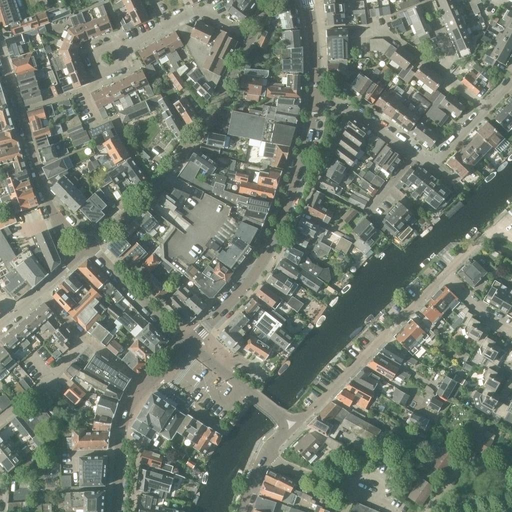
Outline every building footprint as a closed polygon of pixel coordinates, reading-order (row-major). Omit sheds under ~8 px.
[(13,36),(36,28),(42,26),(50,23),(46,13),(35,16),(19,21),(11,0),(0,0),(0,25),(1,28),(9,26),(13,36)] [(143,7),(139,0),(125,0),(112,6),(115,11),(125,7),(128,14),(143,7)] [(230,0),(225,8),(228,12),(227,12),(242,23),(250,12),(249,12),(236,2),(233,0),(230,0)] [(249,12),(257,2),(254,0),(237,0),(236,2),(249,12)] [(418,0),(410,0),(403,3),(405,9),(419,3),(418,0)] [(442,0),(435,3),(439,13),(456,6),(453,0),(442,0)] [(480,0),(469,0),(469,1),(473,10),(478,8),(476,4),(481,2),(480,0)] [(101,17),(94,20),(100,35),(113,30),(104,7),(106,7),(104,4),(97,7),(101,17)] [(327,13),(327,16),(344,14),(343,4),(335,4),(324,6),(325,13),(327,13)] [(278,8),(280,20),(298,16),(296,5),(278,8)] [(420,5),(407,11),(413,25),(424,20),(421,14),(424,13),(420,5)] [(439,13),(444,23),(460,16),(456,6),(439,13)] [(132,22),(122,26),(124,31),(149,20),(143,7),(128,14),(132,22)] [(379,17),(389,15),(388,7),(378,9),(379,17)] [(370,18),(379,17),(378,9),(369,10),(370,18)] [(509,23),(506,29),(511,32),(511,11),(510,11),(509,12),(507,10),(502,19),(509,23)] [(82,14),(77,16),(86,41),(100,35),(94,20),(86,23),(82,14)] [(345,25),(344,14),(327,16),(328,19),(326,19),(326,26),(345,25)] [(69,30),(64,41),(79,47),(81,43),(86,41),(77,16),(70,18),(73,28),(69,30)] [(300,28),(298,16),(280,20),(282,30),(285,29),(286,30),(300,28)] [(465,26),(460,16),(444,23),(448,33),(465,26)] [(469,28),(479,24),(484,22),(482,18),(477,20),(477,21),(468,25),(469,28)] [(395,27),(397,31),(404,28),(401,19),(391,23),(393,28),(395,27)] [(424,20),(413,25),(420,43),(430,39),(428,34),(432,32),(428,24),(426,25),(424,20)] [(197,21),(194,29),(190,37),(207,46),(207,45),(212,47),(219,34),(213,32),(215,30),(197,21)] [(186,40),(192,28),(185,25),(177,29),(184,41),(186,40)] [(448,33),(452,43),(469,36),(465,26),(448,33)] [(347,29),(326,30),(327,44),(328,60),(327,60),(327,61),(347,61),(348,60),(354,60),(354,56),(348,56),(347,29)] [(511,44),(511,32),(506,29),(503,35),(499,33),(497,36),(511,44)] [(32,37),(39,34),(37,30),(22,35),(5,40),(8,49),(29,42),(28,37),(31,36),(32,37)] [(228,63),(238,42),(231,39),(232,36),(221,30),(219,34),(212,47),(202,69),(203,69),(201,73),(198,68),(208,86),(214,92),(221,76),(219,76),(226,62),(228,63)] [(281,49),(286,50),(302,48),(301,30),(281,33),(282,41),(285,41),(286,49),(281,49)] [(175,32),(163,39),(177,63),(181,61),(175,50),(183,45),(175,32)] [(266,50),(270,40),(260,36),(255,45),(266,50)] [(473,46),(469,36),(452,43),(459,59),(471,54),(468,48),(473,46)] [(499,42),(495,48),(511,57),(511,54),(511,44),(497,36),(495,40),(499,42)] [(151,45),(158,59),(165,55),(172,66),(174,70),(179,67),(177,63),(163,39),(151,45)] [(375,39),(375,51),(379,51),(380,52),(385,41),(383,39),(375,39)] [(51,60),(53,67),(79,57),(77,51),(79,47),(64,41),(59,51),(61,56),(51,60)] [(380,52),(384,55),(391,45),(385,41),(380,52)] [(138,53),(146,66),(152,77),(157,74),(150,63),(158,59),(151,45),(138,53)] [(384,55),(390,60),(397,50),(391,45),(384,55)] [(399,47),(397,50),(390,60),(403,69),(397,76),(403,80),(411,70),(407,66),(414,58),(399,47)] [(302,73),(302,48),(286,50),(281,49),(273,50),(274,54),(277,56),(282,56),(282,72),(302,73)] [(511,57),(495,48),(492,53),(488,50),(482,60),(493,66),(496,61),(506,66),(511,57)] [(11,60),(16,77),(33,72),(34,73),(38,71),(34,59),(44,56),(47,68),(51,67),(47,55),(44,49),(31,53),(31,54),(11,60)] [(66,68),(69,76),(84,69),(79,57),(53,67),(55,72),(66,68)] [(469,89),(484,71),(471,59),(467,63),(471,66),(471,65),(473,66),(472,68),(478,73),(476,76),(470,71),(461,82),(469,89)] [(347,68),(347,61),(327,61),(328,77),(335,76),(345,84),(345,83),(349,86),(358,75),(347,68)] [(178,69),(178,70),(180,74),(187,70),(184,65),(178,69)] [(403,80),(408,84),(414,76),(424,84),(433,73),(422,65),(415,74),(411,70),(403,80)] [(385,66),(381,72),(386,75),(390,70),(385,66)] [(214,92),(208,86),(198,68),(188,77),(196,84),(194,87),(208,101),(215,93),(214,92)] [(89,83),(84,69),(69,76),(72,84),(62,88),(64,93),(89,83)] [(268,76),(268,71),(245,69),(244,74),(243,74),(241,87),(242,87),(242,86),(247,86),(246,94),(264,97),(266,91),(265,89),(264,87),(262,86),(263,79),(266,79),(267,77),(268,76)] [(350,87),(352,89),(363,97),(373,83),(381,72),(376,69),(368,80),(360,73),(358,76),(358,75),(349,86),(350,87)] [(142,71),(129,77),(136,90),(144,87),(149,98),(154,95),(142,71)] [(469,89),(477,95),(486,84),(481,80),(484,78),(488,81),(491,76),(484,71),(469,89)] [(37,82),(34,73),(33,72),(16,77),(20,87),(37,82)] [(186,86),(176,72),(167,78),(170,81),(171,81),(178,92),(186,86)] [(433,73),(424,84),(434,92),(428,100),(433,104),(441,94),(436,90),(443,81),(433,73)] [(268,87),(266,97),(301,100),(302,76),(287,75),(286,87),(290,87),(290,89),(283,88),(283,85),(268,83),(268,87)] [(129,77),(117,83),(129,107),(133,105),(128,94),(136,90),(129,77)] [(20,87),(22,96),(39,91),(37,82),(20,87)] [(117,83),(104,88),(111,102),(118,99),(124,110),(129,107),(117,83)] [(362,98),(372,105),(385,87),(381,84),(379,87),(373,83),(363,97),(362,98)] [(54,96),(61,94),(58,85),(51,87),(54,96)] [(379,110),(382,113),(400,89),(397,87),(390,96),(385,91),(374,105),(380,109),(379,110)] [(103,106),(111,102),(104,88),(91,95),(103,120),(108,117),(103,106)] [(386,114),(392,119),(402,105),(394,99),(397,95),(400,98),(404,92),(400,89),(382,113),(385,115),(386,114)] [(25,106),(43,101),(39,91),(22,96),(25,106)] [(441,94),(433,104),(432,105),(433,105),(442,112),(445,109),(457,118),(465,108),(448,94),(445,97),(441,94)] [(178,142),(179,142),(186,131),(167,97),(158,102),(164,113),(162,114),(178,142)] [(188,128),(188,129),(197,117),(185,97),(173,105),(188,128)] [(299,112),(301,100),(266,97),(266,98),(274,99),(272,107),(299,112)] [(148,106),(150,105),(149,102),(146,103),(146,102),(119,113),(123,123),(150,112),(148,106)] [(0,133),(14,129),(7,105),(0,107),(0,133)] [(30,123),(33,133),(45,128),(43,121),(55,117),(52,105),(27,112),(30,123)] [(396,124),(400,127),(411,112),(415,108),(410,105),(407,109),(402,105),(392,119),(397,123),(396,124)] [(411,133),(416,137),(431,149),(439,137),(425,126),(431,120),(440,127),(448,117),(442,112),(433,105),(411,133)] [(227,135),(265,143),(287,147),(290,147),(296,125),(299,112),(272,107),(263,106),(261,117),(232,111),(227,135)] [(511,115),(505,108),(503,106),(494,115),(497,117),(494,119),(496,121),(492,125),(504,137),(511,128),(511,115)] [(420,118),(411,112),(400,127),(403,129),(404,128),(409,132),(420,118)] [(346,126),(364,140),(365,140),(368,136),(365,134),(368,130),(352,118),(351,117),(348,120),(350,121),(346,126)] [(106,141),(117,135),(111,121),(93,130),(91,130),(90,135),(88,136),(90,141),(96,141),(96,137),(102,134),(106,141)] [(494,149),(505,139),(487,122),(477,133),(492,147),(494,149)] [(59,124),(45,128),(33,133),(37,150),(50,146),(47,139),(52,137),(62,134),(59,124)] [(82,125),(67,131),(70,137),(84,131),(82,125)] [(358,148),(364,140),(346,126),(344,129),(346,131),(342,135),(358,148)] [(0,151),(19,146),(14,129),(0,133),(0,151)] [(75,146),(89,140),(90,140),(88,136),(86,131),(71,137),(75,146)] [(206,145),(201,144),(200,150),(219,154),(221,148),(224,148),(226,137),(209,133),(206,145)] [(473,141),(469,145),(482,157),(492,147),(477,133),(474,136),(471,139),(473,141)] [(109,154),(109,155),(123,146),(117,135),(103,144),(102,143),(96,147),(99,151),(104,147),(109,154)] [(342,140),(338,145),(354,157),(360,149),(358,148),(342,135),(342,136),(340,139),(342,140)] [(373,147),(378,151),(385,143),(379,139),(373,147)] [(265,143),(263,157),(272,159),(270,166),(283,170),(286,161),(290,147),(287,147),(265,143)] [(60,152),(56,153),(54,145),(50,147),(50,146),(37,150),(42,164),(58,158),(62,156),(67,154),(72,152),(72,150),(67,152),(66,149),(60,152)] [(356,158),(354,157),(338,145),(336,148),(338,150),(334,155),(350,167),(356,158)] [(482,157),(469,145),(465,149),(463,147),(460,150),(457,153),(472,168),(473,168),(472,167),(482,157)] [(26,170),(19,146),(0,151),(0,165),(10,163),(12,170),(8,173),(10,178),(19,175),(18,173),(26,170)] [(123,146),(109,154),(109,155),(112,160),(109,162),(112,168),(116,166),(115,164),(121,161),(122,161),(123,160),(129,156),(123,146)] [(381,169),(395,151),(392,148),(391,150),(386,146),(373,162),(381,169)] [(217,165),(196,150),(189,160),(200,168),(210,175),(217,165)] [(402,159),(401,158),(397,155),(398,153),(395,151),(381,169),(389,175),(402,159)] [(447,164),(462,179),(472,168),(457,153),(447,164)] [(332,157),(327,166),(350,182),(353,179),(348,176),(351,171),(332,157)] [(48,179),(66,171),(67,170),(61,159),(43,168),(48,179)] [(139,189),(148,182),(131,159),(108,175),(115,185),(122,180),(121,179),(128,174),(139,189)] [(195,179),(200,168),(189,160),(176,178),(203,192),(232,207),(247,210),(267,214),(271,203),(246,197),(239,195),(224,191),(225,186),(224,186),(227,177),(215,174),(215,175),(211,186),(195,179)] [(95,169),(91,161),(88,163),(87,167),(90,172),(95,169)] [(103,165),(107,171),(112,168),(109,162),(108,161),(103,165)] [(327,166),(322,174),(338,184),(340,180),(348,186),(350,182),(327,166)] [(410,168),(400,180),(408,187),(412,183),(417,188),(429,174),(422,168),(420,171),(417,168),(414,171),(410,168)] [(260,171),(256,186),(276,189),(282,172),(270,169),(269,173),(260,171)] [(29,179),(26,170),(18,173),(19,175),(10,178),(4,180),(0,181),(0,189),(0,190),(6,187),(16,183),(16,185),(29,180),(29,179)] [(48,179),(54,186),(64,176),(65,177),(68,174),(66,171),(48,179)] [(236,172),(235,180),(247,183),(249,175),(236,172)] [(361,178),(362,179),(369,185),(373,180),(365,173),(361,178)] [(429,174),(417,188),(411,196),(415,199),(419,195),(420,196),(423,192),(428,196),(438,185),(431,180),(434,178),(429,174)] [(57,194),(60,197),(73,185),(78,181),(75,177),(69,182),(65,177),(64,176),(54,186),(51,188),(52,189),(52,190),(56,195),(57,194)] [(317,186),(338,196),(342,189),(337,185),(330,182),(328,180),(329,179),(321,176),(317,186)] [(373,180),(369,185),(377,191),(381,185),(377,183),(380,180),(376,176),(373,180)] [(377,191),(369,185),(362,179),(358,184),(361,186),(360,187),(368,192),(367,193),(372,197),(377,191)] [(16,183),(6,187),(0,190),(1,193),(0,193),(0,198),(9,195),(13,193),(13,196),(25,192),(25,191),(32,189),(29,180),(16,185),(16,183)] [(272,200),(276,189),(256,186),(247,183),(235,180),(232,191),(272,200)] [(75,213),(79,209),(88,201),(73,185),(60,197),(62,199),(61,200),(64,203),(65,202),(70,207),(69,208),(73,213),(74,212),(75,213)] [(443,201),(447,204),(454,194),(446,188),(444,190),(438,185),(428,196),(425,200),(436,210),(443,201)] [(158,200),(174,212),(187,194),(172,188),(168,194),(164,191),(158,200)] [(11,200),(13,205),(35,197),(32,189),(25,191),(25,192),(13,196),(13,193),(9,195),(0,198),(0,199),(1,203),(11,200)] [(305,211),(328,224),(334,213),(320,205),(325,196),(315,190),(305,211)] [(368,202),(370,196),(359,191),(358,192),(355,191),(353,195),(368,202)] [(182,277),(183,275),(194,263),(200,257),(206,250),(207,251),(210,253),(209,255),(214,258),(219,263),(233,273),(251,249),(262,230),(241,223),(241,222),(229,216),(232,207),(203,192),(200,200),(187,194),(174,212),(181,217),(163,241),(158,236),(158,237),(157,236),(154,239),(154,240),(155,240),(159,244),(153,253),(182,277)] [(95,194),(88,201),(79,209),(94,225),(104,215),(101,213),(107,207),(95,194)] [(352,195),(348,202),(363,209),(366,202),(352,195)] [(36,197),(35,197),(13,205),(15,213),(39,205),(36,197)] [(412,210),(414,208),(403,198),(392,211),(406,224),(416,214),(412,210)] [(247,210),(232,207),(229,216),(241,222),(241,223),(262,230),(267,214),(247,210)] [(358,212),(350,208),(340,219),(347,225),(358,212)] [(134,221),(142,228),(149,234),(155,229),(154,228),(159,224),(146,211),(134,221)] [(392,211),(380,223),(383,226),(380,230),(385,235),(389,231),(395,237),(399,232),(401,233),(403,233),(405,232),(406,230),(406,228),(405,226),(406,224),(392,211)] [(16,222),(14,216),(4,219),(7,226),(16,222)] [(301,218),(296,230),(313,238),(316,232),(326,236),(328,231),(301,218)] [(365,218),(353,232),(359,238),(353,244),(365,255),(368,258),(373,253),(370,250),(371,248),(369,247),(373,242),(369,238),(377,229),(365,218)] [(142,228),(134,221),(125,230),(131,236),(137,231),(138,232),(142,228)] [(7,226),(0,229),(0,256),(7,268),(9,273),(15,268),(32,289),(48,275),(37,261),(44,256),(42,251),(41,252),(39,250),(38,250),(33,238),(32,236),(23,240),(16,222),(7,226)] [(60,260),(57,252),(48,230),(36,235),(36,237),(33,238),(38,250),(39,250),(41,252),(42,251),(44,256),(51,272),(60,264),(61,261),(60,260)] [(309,242),(315,245),(317,240),(313,238),(296,230),(291,241),(306,248),(309,242)] [(129,237),(123,231),(108,246),(108,249),(118,259),(130,246),(125,241),(129,237)] [(345,256),(352,244),(341,238),(334,250),(345,256)] [(124,265),(130,271),(151,251),(140,240),(119,260),(124,265)] [(317,240),(315,245),(312,251),(316,252),(317,258),(328,256),(332,248),(318,242),(319,241),(317,240)] [(283,256),(302,270),(303,271),(306,265),(309,267),(310,264),(307,258),(307,259),(305,258),(306,257),(303,255),(303,254),(288,246),(283,256)] [(219,263),(214,258),(209,255),(210,253),(207,251),(203,256),(211,262),(208,266),(213,271),(212,273),(225,283),(233,273),(219,263)] [(141,265),(150,274),(161,262),(153,254),(141,265)] [(120,300),(123,297),(122,296),(92,264),(87,259),(77,269),(97,289),(108,299),(110,297),(116,303),(119,300),(120,300)] [(486,273),(472,259),(469,259),(465,262),(465,266),(458,273),(472,288),(486,273)] [(281,260),(275,270),(294,283),(296,280),(316,294),(322,284),(306,273),(303,271),(302,270),(300,274),(281,260)] [(210,297),(212,297),(217,292),(210,285),(212,281),(203,273),(204,272),(203,271),(200,268),(194,263),(183,275),(210,297)] [(323,269),(310,264),(309,267),(306,265),(303,271),(306,273),(322,284),(326,287),(330,281),(328,269),(323,269)] [(485,269),(495,278),(498,272),(491,264),(485,269)] [(217,292),(225,283),(212,273),(213,271),(208,266),(203,271),(204,272),(203,273),(212,281),(210,285),(217,292)] [(0,278),(5,276),(9,273),(7,268),(0,272),(0,278)] [(9,273),(5,276),(10,283),(3,289),(10,298),(12,296),(16,301),(24,295),(32,289),(15,268),(9,273)] [(294,284),(294,283),(275,270),(272,274),(266,282),(286,296),(287,295),(288,296),(290,296),(292,292),(293,292),(297,287),(298,287),(298,286),(294,284)] [(78,290),(84,296),(87,293),(84,290),(85,289),(77,280),(80,277),(75,271),(73,272),(71,274),(64,281),(75,292),(78,290)] [(161,283),(163,286),(173,276),(170,274),(161,283)] [(163,286),(161,283),(160,283),(160,284),(151,275),(142,284),(148,290),(149,289),(153,293),(152,294),(158,301),(168,291),(163,286)] [(71,297),(77,303),(84,296),(78,290),(75,292),(64,281),(58,287),(69,298),(71,297)] [(483,301),(497,310),(511,286),(509,285),(507,288),(495,281),(483,301)] [(167,303),(188,324),(198,315),(186,305),(185,305),(183,303),(192,293),(182,285),(167,303)] [(275,310),(282,300),(263,285),(256,295),(275,310)] [(444,286),(435,295),(449,307),(457,299),(444,286)] [(511,288),(511,286),(497,310),(507,315),(508,312),(511,314),(511,291),(511,288)] [(51,295),(61,306),(67,312),(77,303),(71,297),(69,298),(58,287),(51,293),(51,295)] [(84,296),(77,303),(67,312),(78,323),(87,332),(107,309),(101,302),(104,299),(92,288),(87,293),(84,296)] [(194,295),(186,305),(198,315),(206,306),(194,295)] [(427,303),(440,316),(449,307),(435,295),(427,303)] [(292,297),(287,304),(293,311),(296,314),(302,306),(292,297)] [(242,311),(249,316),(251,318),(252,318),(257,322),(265,312),(260,308),(261,306),(253,299),(242,311)] [(33,313),(47,329),(52,335),(56,331),(46,320),(53,314),(44,303),(33,313)] [(421,321),(424,324),(430,330),(434,325),(433,324),(440,316),(427,303),(419,311),(425,317),(421,321)] [(116,320),(121,314),(111,305),(106,312),(116,320)] [(273,311),(269,315),(282,326),(285,322),(273,311)] [(242,346),(249,335),(250,333),(255,327),(257,325),(258,323),(257,322),(252,318),(251,318),(249,316),(248,318),(241,312),(218,335),(235,353),(242,346)] [(258,323),(257,325),(263,331),(267,333),(287,349),(294,340),(280,329),(282,326),(269,315),(265,312),(257,322),(258,323)] [(470,318),(471,318),(473,315),(468,312),(467,313),(465,315),(465,316),(462,321),(460,318),(451,326),(455,330),(461,324),(466,326),(470,318)] [(47,329),(33,313),(23,322),(32,332),(38,327),(43,332),(47,329)] [(476,343),(482,346),(486,338),(487,338),(488,335),(483,332),(486,326),(485,327),(479,324),(480,323),(471,318),(470,318),(466,326),(466,327),(464,329),(466,335),(477,342),(476,343)] [(411,319),(402,328),(419,345),(428,337),(430,339),(435,335),(430,330),(424,324),(420,328),(411,319)] [(32,332),(23,322),(12,331),(26,347),(30,344),(25,338),(32,332)] [(88,333),(105,346),(113,336),(97,323),(88,333)] [(150,324),(143,330),(136,337),(155,354),(168,342),(150,324)] [(63,325),(56,331),(52,335),(57,341),(54,344),(63,353),(74,343),(70,338),(73,336),(63,325)] [(123,340),(121,342),(128,348),(130,351),(145,364),(150,359),(155,354),(136,337),(136,338),(122,325),(119,330),(120,331),(117,335),(123,340)] [(249,335),(259,341),(261,338),(255,333),(258,329),(255,327),(250,333),(249,335)] [(416,349),(419,345),(402,328),(393,337),(413,356),(418,351),(416,349)] [(26,347),(12,331),(1,340),(11,351),(17,345),(22,351),(26,347)] [(106,347),(119,358),(125,351),(122,348),(123,347),(119,344),(121,342),(123,340),(117,335),(106,347)] [(265,361),(272,350),(258,341),(257,340),(255,339),(249,335),(242,346),(265,361)] [(495,343),(487,338),(486,338),(482,346),(480,349),(482,355),(485,357),(481,363),(486,366),(489,362),(491,363),(490,363),(496,367),(497,366),(505,351),(500,348),(501,346),(500,347),(494,344),(495,343)] [(125,351),(119,358),(129,366),(137,372),(145,364),(130,351),(128,348),(121,342),(119,344),(123,347),(122,348),(125,351)] [(415,366),(418,361),(387,344),(379,353),(400,365),(404,360),(415,366)] [(3,347),(0,349),(0,361),(6,368),(15,360),(3,347)] [(462,351),(459,358),(466,362),(469,355),(462,351)] [(96,352),(83,371),(123,392),(133,377),(96,352)] [(392,380),(397,373),(399,369),(376,356),(366,366),(392,380)] [(10,373),(6,368),(0,361),(0,379),(1,381),(10,373)] [(490,363),(491,363),(489,362),(486,366),(486,367),(488,368),(482,380),(484,386),(486,387),(495,392),(503,377),(503,376),(502,378),(496,375),(500,368),(497,366),(496,367),(490,363)] [(123,392),(83,371),(82,370),(72,363),(64,373),(75,383),(86,392),(89,386),(103,394),(119,400),(123,392)] [(353,380),(372,392),(379,378),(371,373),(364,368),(360,372),(353,380)] [(409,376),(399,369),(397,373),(400,375),(407,379),(409,376)] [(455,375),(453,380),(461,386),(464,380),(455,375)] [(455,398),(457,393),(461,386),(453,380),(446,376),(436,394),(450,403),(454,397),(455,398)] [(23,379),(18,383),(26,392),(30,388),(23,379)] [(352,380),(343,389),(358,397),(354,404),(365,410),(374,393),(372,392),(353,380),(352,380)] [(19,398),(26,392),(18,383),(11,388),(19,398)] [(97,393),(86,392),(75,383),(64,395),(75,405),(83,397),(96,399),(97,393)] [(489,419),(493,421),(503,404),(498,401),(501,395),(500,396),(494,393),(495,392),(486,387),(480,398),(481,404),(492,411),(491,412),(493,413),(489,419)] [(392,395),(396,398),(400,391),(396,388),(392,395)] [(343,389),(335,398),(349,408),(352,403),(354,404),(358,397),(343,389)] [(171,442),(177,433),(187,417),(175,409),(178,404),(156,390),(154,395),(152,394),(131,428),(144,436),(143,445),(147,447),(149,443),(151,440),(156,432),(159,434),(171,442)] [(53,403),(47,391),(36,400),(44,410),(53,403)] [(400,391),(396,398),(394,402),(403,407),(410,397),(400,391)] [(4,394),(0,397),(7,407),(12,403),(4,394)] [(95,415),(113,419),(118,402),(103,396),(102,397),(101,396),(95,415)] [(437,413),(442,404),(432,398),(427,407),(437,413)] [(511,399),(508,406),(503,404),(493,421),(497,423),(501,418),(502,419),(506,412),(511,415),(511,399)] [(51,419),(44,410),(36,400),(19,414),(34,433),(51,419)] [(331,402),(316,417),(333,426),(333,427),(336,423),(348,429),(374,444),(381,431),(363,421),(351,414),(344,410),(331,402)] [(351,414),(363,421),(365,417),(353,410),(351,414)] [(413,412),(408,423),(424,431),(430,420),(413,412)] [(92,431),(110,431),(113,419),(95,415),(94,417),(87,415),(87,417),(78,415),(77,418),(86,420),(86,421),(93,423),(92,431)] [(188,415),(187,417),(177,433),(186,439),(198,421),(188,415)] [(10,421),(19,431),(23,427),(15,417),(10,421)] [(345,433),(348,429),(336,423),(333,427),(333,426),(316,417),(308,426),(327,437),(329,432),(333,434),(338,433),(340,430),(345,433)] [(186,439),(195,445),(196,445),(208,427),(198,421),(186,439)] [(28,433),(23,427),(19,431),(24,437),(28,433)] [(221,436),(208,427),(196,445),(195,445),(193,448),(204,455),(212,443),(217,445),(220,440),(221,436)] [(107,449),(110,432),(87,433),(87,429),(72,430),(72,438),(67,438),(67,450),(72,450),(73,450),(107,449)] [(473,430),(465,444),(485,455),(492,441),(473,430)] [(309,433),(295,448),(308,460),(322,446),(309,433)] [(43,444),(37,435),(32,439),(39,448),(43,444)] [(325,443),(335,452),(342,445),(328,437),(325,443)] [(14,451),(6,442),(0,446),(0,461),(1,462),(14,451)] [(361,451),(366,453),(370,446),(365,443),(361,451)] [(171,456),(176,450),(171,446),(166,453),(171,456)] [(444,473),(457,455),(444,446),(431,465),(444,473)] [(9,472),(13,468),(22,461),(18,455),(21,452),(18,448),(14,451),(1,462),(9,472)] [(500,463),(511,470),(511,452),(507,450),(500,463)] [(141,463),(144,464),(178,475),(178,473),(177,469),(173,468),(174,467),(158,462),(160,456),(156,454),(145,451),(144,451),(141,463)] [(179,451),(175,456),(182,460),(186,455),(179,451)] [(80,487),(105,486),(107,457),(79,458),(80,487)] [(189,460),(186,464),(193,469),(196,464),(189,460)] [(141,494),(153,496),(156,497),(164,499),(165,499),(167,493),(167,492),(175,494),(179,481),(180,480),(181,478),(181,476),(178,475),(144,464),(143,469),(140,468),(137,490),(142,491),(141,494)] [(276,487),(280,476),(269,470),(268,469),(264,481),(276,487)] [(291,493),(296,495),(305,499),(307,495),(301,492),(298,492),(292,489),(295,483),(280,476),(276,487),(290,494),(291,493)] [(421,479),(408,497),(421,506),(434,487),(421,479)] [(264,481),(259,494),(293,506),(297,496),(298,497),(314,504),(305,499),(296,495),(291,493),(290,494),(276,487),(264,481)] [(103,511),(104,492),(65,494),(66,511),(76,511),(103,511)] [(153,511),(154,506),(162,507),(164,499),(156,497),(153,496),(141,494),(140,503),(138,511),(153,511)] [(273,511),(275,508),(286,511),(289,511),(291,508),(258,497),(255,508),(265,511),(273,511)] [(42,502),(7,503),(7,511),(42,510),(41,511),(51,511),(52,504),(42,504),(42,502)] [(378,511),(356,502),(351,511),(378,511)]
